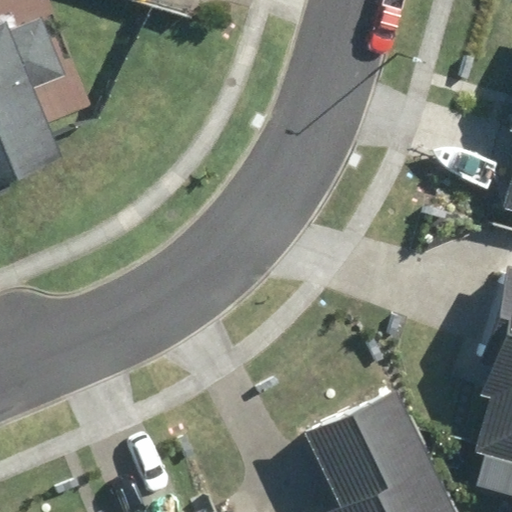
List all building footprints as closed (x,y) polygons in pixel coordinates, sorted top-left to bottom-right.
[(41,0),(0,0),(0,163),(92,127),(41,0)] [(511,130),(511,153),(498,208),(511,211),(511,95),(503,128),(511,130)] [(511,511),(511,263),(490,257),(460,376),(481,382),(464,448),(511,460),(511,484),(504,511),(511,511)] [(327,511),(451,511),(395,384),(291,429),(327,511)] [(205,511),(204,509),(196,511),(135,511),(134,509),(128,511),(96,511),(92,503),(72,511),(205,511)]
